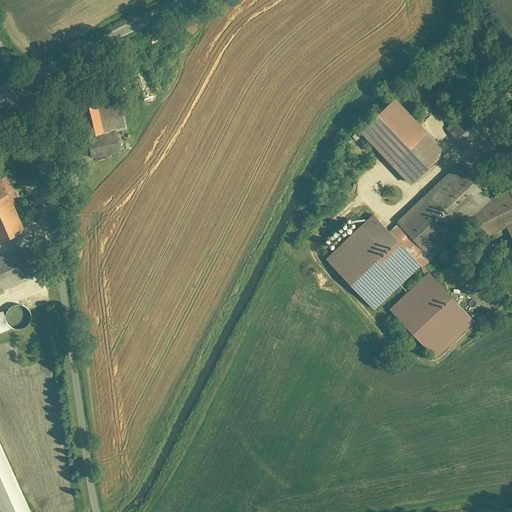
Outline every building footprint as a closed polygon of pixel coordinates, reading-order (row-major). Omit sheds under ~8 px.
[(451,151),(400,96),(364,129),(415,184),(451,151)] [(124,99),(99,106),(106,130),(131,123),(124,99)] [(98,100),(85,103),(93,133),(106,130),(99,106),(98,100)] [(119,130),(95,136),(100,156),(124,149),(119,130)] [(401,221),(404,225),(433,255),(477,212),(489,200),(493,197),(461,163),(401,221)] [(2,172),(0,172),(0,239),(26,228),(2,172)] [(477,212),(488,234),(509,224),(511,222),(511,189),(489,200),(477,212)] [(395,233),(376,213),(328,259),(376,309),(424,263),(395,233)] [(404,225),(395,233),(424,263),(433,255),(404,225)] [(23,248),(0,257),(0,292),(36,277),(23,248)] [(478,320),(430,272),(391,310),(439,358),(478,320)] [(6,310),(13,328),(31,321),(24,303),(6,310)] [(5,311),(0,313),(0,333),(12,328),(5,311)] [(33,511),(0,436),(0,502),(4,511),(33,511)]
